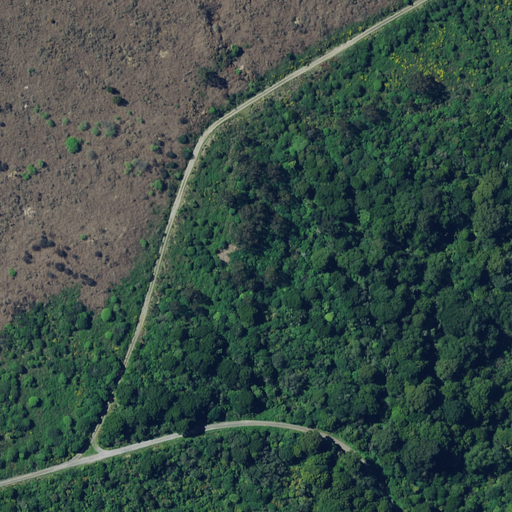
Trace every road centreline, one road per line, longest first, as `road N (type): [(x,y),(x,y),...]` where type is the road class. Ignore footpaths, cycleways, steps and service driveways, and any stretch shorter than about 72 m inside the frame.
road 1 (track): [(417,0),(221,114),(198,148),(111,401),(70,469)]
road 2 (track): [(0,487),(251,417),(324,430),(387,511)]
